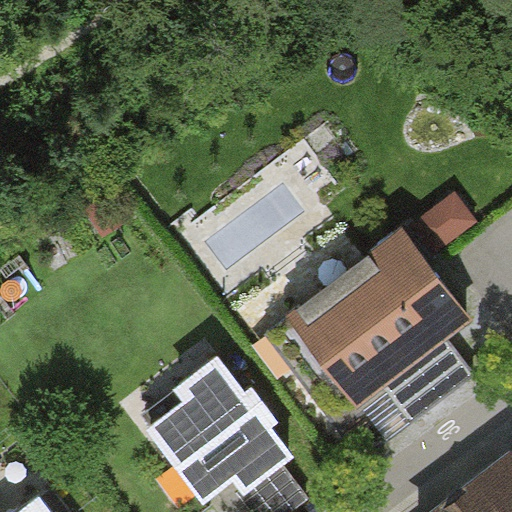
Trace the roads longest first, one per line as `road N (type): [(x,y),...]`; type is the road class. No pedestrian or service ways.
road 1 (track): [(511,83),(383,0)]
road 2 (residential): [(389,511),(511,423)]
